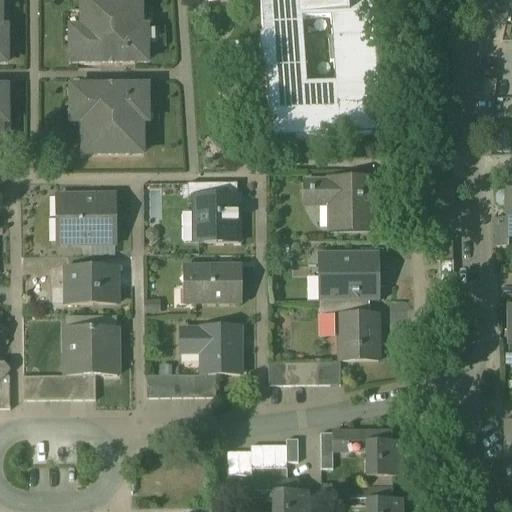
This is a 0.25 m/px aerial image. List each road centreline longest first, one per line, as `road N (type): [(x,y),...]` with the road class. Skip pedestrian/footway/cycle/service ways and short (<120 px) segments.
road 1 (residential): [(491,0),(474,106),(481,375)]
road 2 (residential): [(113,430),(264,421),(481,375)]
road 3 (residential): [(113,430),(107,491),(88,505),(27,505),(0,492)]
